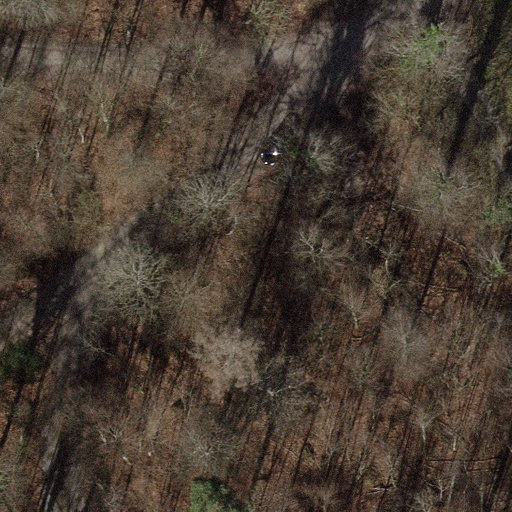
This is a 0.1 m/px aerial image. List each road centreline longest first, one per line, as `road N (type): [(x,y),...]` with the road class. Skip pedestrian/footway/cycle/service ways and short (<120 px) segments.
road 1 (track): [(0,325),(349,55)]
road 2 (track): [(0,42),(349,55),(420,5)]
road 3 (track): [(71,511),(64,382),(115,243)]
road 4 (track): [(511,185),(420,5),(427,0)]
